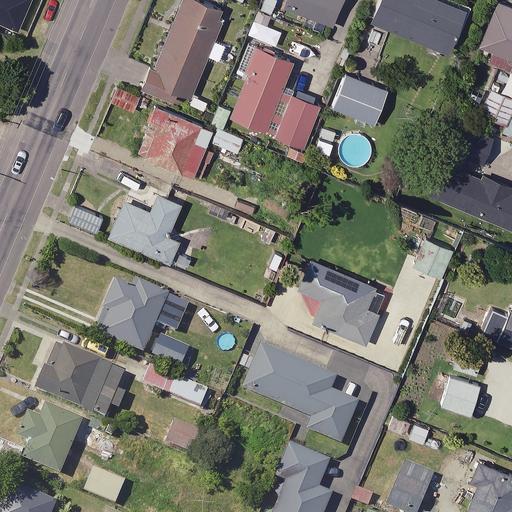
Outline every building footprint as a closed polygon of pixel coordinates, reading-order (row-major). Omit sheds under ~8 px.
[(210,57),(226,63),(234,45),(215,38),(227,9),(204,0),(184,0),(147,90),(171,100),(175,90),(193,97),(210,57)] [(289,0),(287,6),(333,26),(344,0),(289,0)] [(472,9),(450,0),(383,0),(376,21),(455,53),(472,9)] [(495,51),(491,62),(511,70),(511,8),(500,3),(482,45),(495,51)] [(282,32),(254,21),(248,36),(277,47),(282,32)] [(294,62),(258,47),(246,74),(249,76),(232,116),(304,147),(321,107),(281,91),(294,62)] [(389,90),(347,74),(334,108),(377,124),(389,90)] [(139,94),(118,86),(112,102),(133,110),(139,94)] [(511,115),(511,97),(491,89),(481,115),(508,126),(511,115)] [(200,129),(158,111),(140,154),(198,178),(211,148),(194,141),(200,129)] [(338,130),(322,126),(315,151),(331,155),(338,130)] [(511,189),(446,161),(431,195),(511,228),(511,189)] [(186,200),(162,189),(152,211),(126,200),(110,237),(173,264),(184,239),(171,233),(186,200)] [(105,216),(78,204),(71,220),(98,232),(105,216)] [(454,243),(434,235),(421,269),(441,277),(454,243)] [(401,273),(407,255),(387,248),(381,266),(401,273)] [(378,286),(312,259),(300,289),(324,299),(315,322),(367,343),(380,312),(369,308),(378,286)] [(140,291),(117,281),(105,311),(112,314),(103,337),(147,355),(159,326),(179,334),(190,307),(142,288),(140,291)] [(464,300),(441,290),(431,315),(454,325),(464,300)] [(511,312),(509,311),(497,339),(511,345),(511,312)] [(191,350),(162,338),(154,358),(183,370),(191,350)] [(127,375),(59,348),(50,370),(42,374),(35,392),(109,421),(127,375)] [(334,379),(262,348),(258,360),(245,354),(240,368),(252,373),(244,390),(313,419),(308,431),(342,445),(360,403),(329,390),(334,379)] [(483,358),(460,351),(454,367),(477,375),(483,358)] [(211,392),(151,368),(144,386),(204,410),(211,392)] [(484,387),(452,376),(442,405),(474,416),(484,387)] [(83,423),(33,405),(20,441),(31,445),(24,462),(63,477),(83,423)] [(205,436),(177,422),(167,443),(195,457),(205,436)] [(430,429),(414,423),(408,437),(424,443),(430,429)] [(332,463),(291,446),(277,479),(288,483),(276,511),(323,511),(328,502),(318,498),(332,463)] [(511,511),(511,475),(479,462),(472,481),(479,484),(467,511),(511,511)] [(418,511),(433,478),(405,465),(387,506),(399,511),(418,511)] [(127,483),(96,470),(86,493),(117,506),(127,483)] [(57,511),(60,505),(7,485),(0,505),(0,511),(57,511)]
